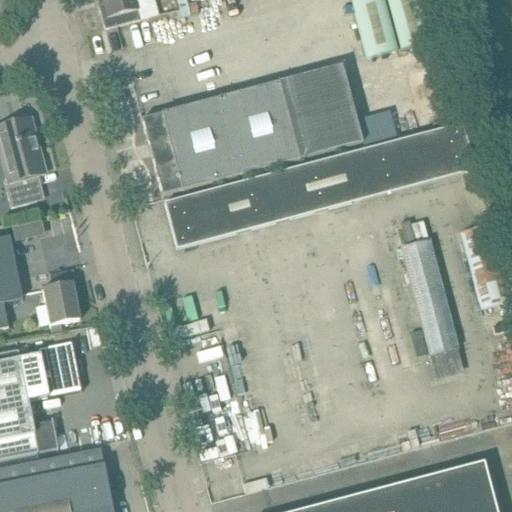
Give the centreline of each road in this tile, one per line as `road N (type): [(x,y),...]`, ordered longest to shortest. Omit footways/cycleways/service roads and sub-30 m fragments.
road 1 (unclassified): [(184,511),(65,43)]
road 2 (track): [(511,212),(445,0)]
